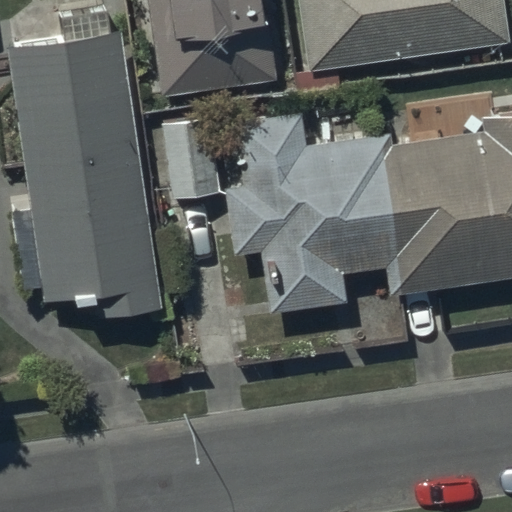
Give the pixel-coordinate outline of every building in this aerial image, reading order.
[(111,0),(3,0),(43,253),(148,237),(111,0)] [(155,0),(160,43),(269,32),(265,0),(155,0)] [(292,0),(295,20),(496,0),(292,0)] [(366,106),(381,216),(384,240),(511,222),(511,64),(507,65),(510,87),(366,106)] [(268,262),(335,252),(331,223),(381,216),(366,106),(363,92),(295,102),(291,70),(236,78),(245,139),(223,142),(233,210),(260,206),(268,262)] [(208,107),(160,113),(170,188),(218,182),(208,107)]
